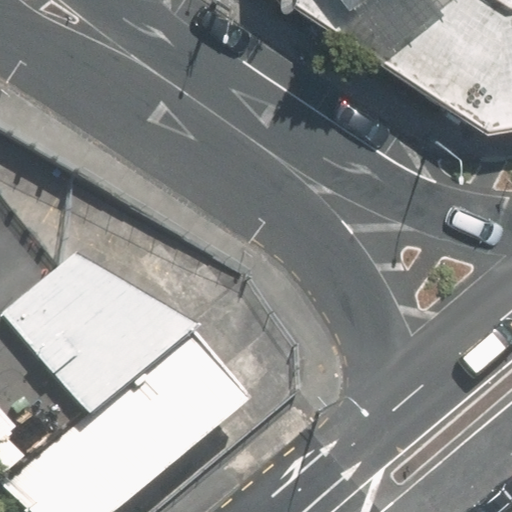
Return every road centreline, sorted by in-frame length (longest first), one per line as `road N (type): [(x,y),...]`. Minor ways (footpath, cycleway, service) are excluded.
road 1 (tertiary): [(326,511),(367,443),(384,364),(378,310),(365,280),(294,192),(0,17)]
road 2 (tertiary): [(106,0),(307,148),(438,210),(511,224)]
road 3 (secondary): [(336,511),(511,312)]
road 4 (secondary): [(511,418),(379,511)]
